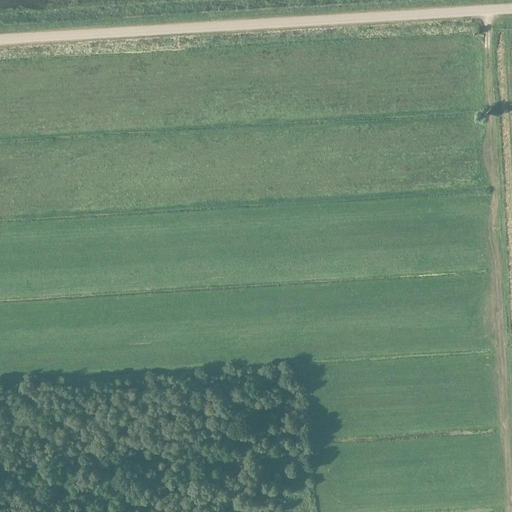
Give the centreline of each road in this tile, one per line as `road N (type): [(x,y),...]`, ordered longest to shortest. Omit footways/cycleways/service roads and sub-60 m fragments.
road 1 (tertiary): [(511,9),(0,39)]
road 2 (track): [(485,10),(511,511)]
